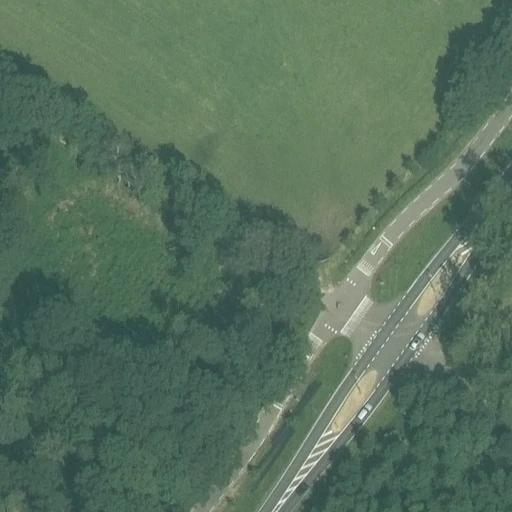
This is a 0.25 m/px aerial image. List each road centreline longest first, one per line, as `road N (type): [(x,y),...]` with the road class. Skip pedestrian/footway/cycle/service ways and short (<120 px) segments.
road 1 (track): [(344,298),(232,238),(0,88)]
road 2 (unclassified): [(344,298),(387,234),(465,159),(511,98)]
road 3 (unclassified): [(198,511),(344,298)]
road 4 (primary): [(277,511),(399,343)]
road 5 (primary): [(399,343),(511,185)]
road 6 (unclassified): [(511,422),(399,343)]
